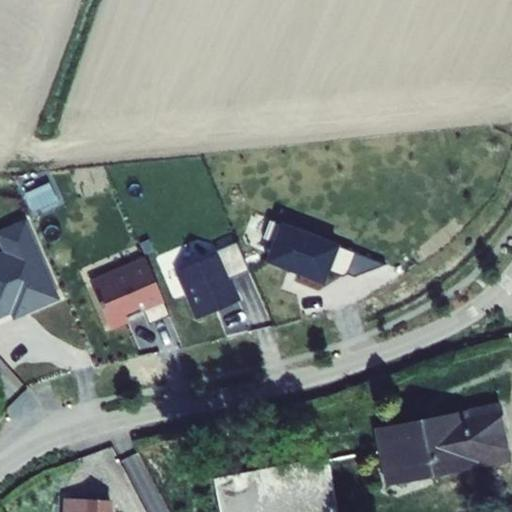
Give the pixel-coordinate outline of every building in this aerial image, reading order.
[(39,207),(58,200),(53,187),(34,193),(39,207)] [(0,239),(6,254),(0,256),(0,317),(11,313),(15,320),(60,301),(25,223),(0,233),(0,239)] [(280,227),(270,253),(265,266),(324,289),(330,276),(345,282),(355,255),(280,227)] [(236,247),(216,255),(227,283),(248,275),(236,247)] [(227,283),(216,255),(177,271),(198,322),(237,306),(227,283)] [(109,329),(143,314),(149,329),(170,320),(164,305),(144,260),(89,284),(109,329)] [(458,410),(375,427),(378,445),(386,444),(391,471),(433,463),(435,468),(510,454),(499,402),(458,410)] [(321,460),(215,481),(221,511),(310,511),(331,508),(321,460)] [(108,511),(109,500),(64,498),(63,511),(108,511)]
